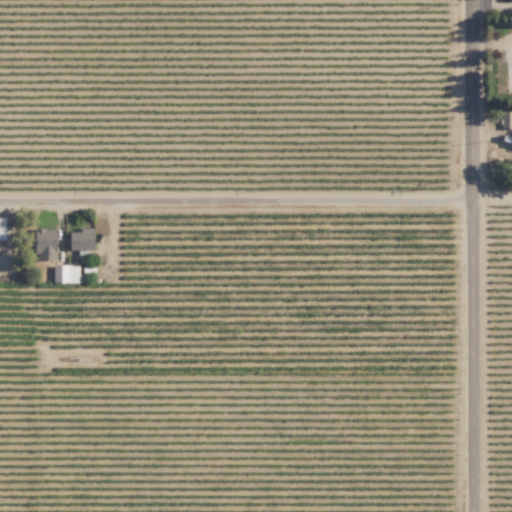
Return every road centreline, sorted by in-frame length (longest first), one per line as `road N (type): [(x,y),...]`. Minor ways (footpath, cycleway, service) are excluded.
road 1 (residential): [(472,0),(473,511)]
road 2 (residential): [(473,207),(0,208)]
